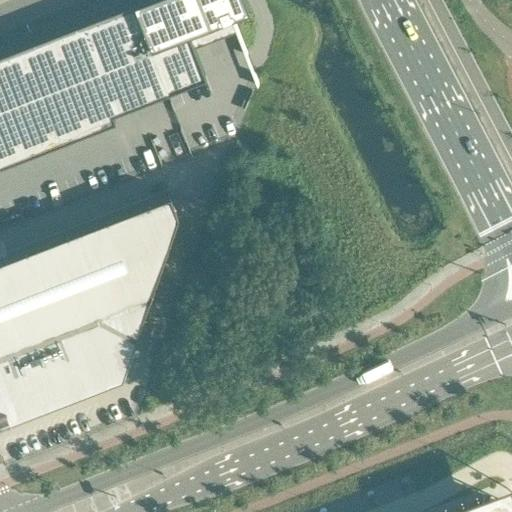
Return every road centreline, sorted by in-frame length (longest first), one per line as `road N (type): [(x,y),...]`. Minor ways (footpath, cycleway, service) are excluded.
road 1 (unclassified): [(511,309),(25,511)]
road 2 (unclassified): [(123,511),(511,346)]
road 3 (secondary): [(386,0),(511,240)]
road 4 (secondary): [(511,150),(433,0)]
